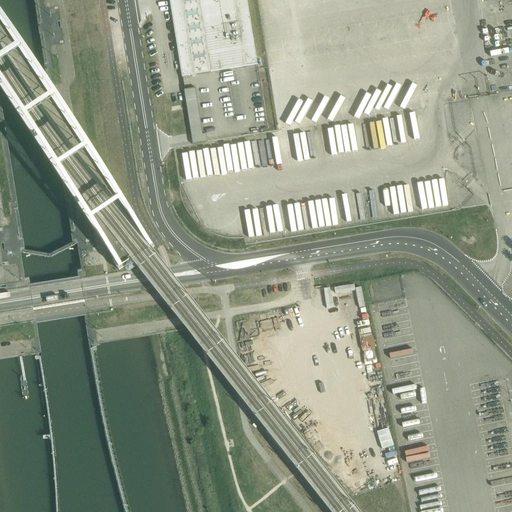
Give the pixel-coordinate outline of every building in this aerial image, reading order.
[(169,0),(181,77),(196,75),(257,65),(246,0),(169,0)] [(199,144),(206,143),(205,135),(202,136),(195,89),(184,91),(192,145),(199,144)] [(399,442),(424,438),(406,331),(440,326),(435,301),(377,311),(399,442)] [(283,418),(265,431),(289,460),(306,447),(283,418)] [(378,511),(416,511),(387,474),(363,492),(378,511)] [(407,498),(424,491),(419,479),(402,486),(407,498)]
